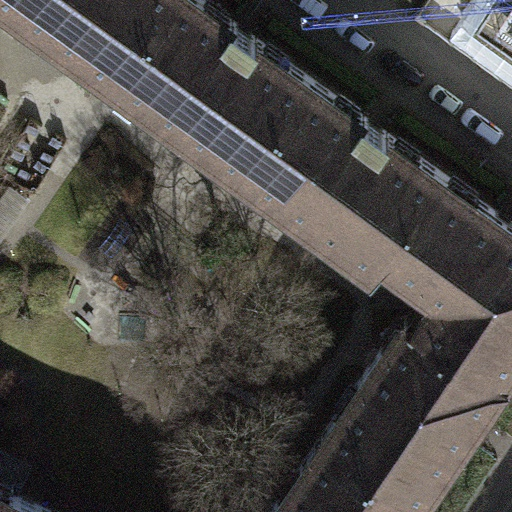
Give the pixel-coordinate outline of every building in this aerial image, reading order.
[(8,0),(113,74),(166,0),(8,0)] [(244,169),(312,75),(207,0),(166,0),(113,74),(244,169)] [(511,0),(481,0),(474,11),(511,36),(511,0)] [(382,251),(441,169),(312,75),(244,169),(373,263),(382,251)] [(412,318),(500,378),(511,361),(511,220),(441,169),(382,251),(433,288),(412,318)] [(322,434),(419,499),(500,378),(412,318),(404,313),(322,434)] [(410,511),(419,499),(322,434),(269,511),(410,511)] [(0,511),(58,511),(0,484),(0,511)]
